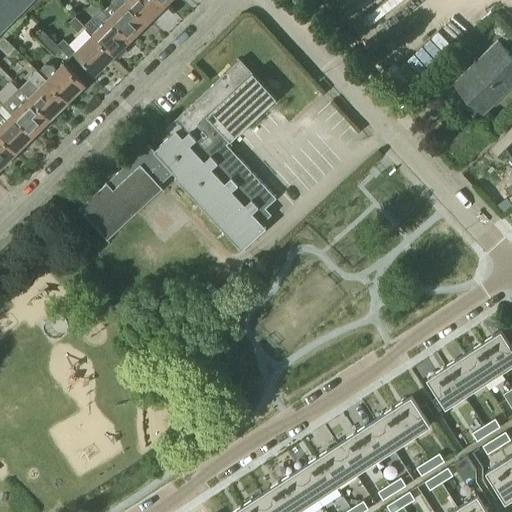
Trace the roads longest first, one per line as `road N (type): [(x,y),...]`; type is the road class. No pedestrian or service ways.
road 1 (residential): [(511,272),(148,511)]
road 2 (residential): [(269,0),(511,260)]
road 3 (residential): [(0,226),(219,0)]
